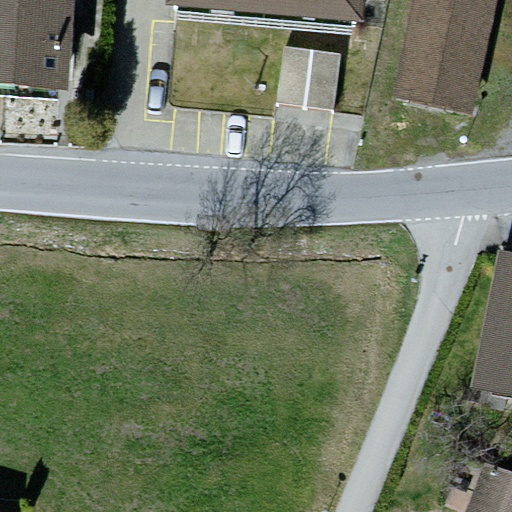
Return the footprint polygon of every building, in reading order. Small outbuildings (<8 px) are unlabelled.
[(85,0),(0,0),(0,81),(79,87),(85,0)] [(384,0),(182,0),(182,5),(382,25),(384,0)] [(500,0),(421,0),(404,86),(479,101),(500,0)] [(370,43),(318,34),(306,100),(358,109),(370,43)] [(511,253),(499,251),(470,385),(511,393),(511,253)] [(511,511),(511,475),(484,465),(465,511),(511,511)]
